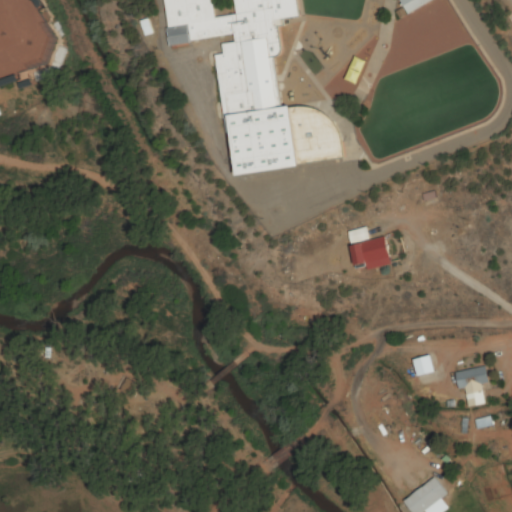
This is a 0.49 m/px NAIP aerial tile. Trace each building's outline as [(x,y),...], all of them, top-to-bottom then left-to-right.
[(295,0),(298,13),(281,14),(282,20),(276,21),(278,43),(275,47),(271,50),(278,99),(286,97),(287,101),(297,100),(307,102),(318,106),(327,114),(335,124),(340,137),(341,149),(235,164),(227,125),(222,126),(211,49),(219,48),(217,39),(231,37),(230,25),(188,33),(186,17),(165,19),(161,0),(295,0)] [(401,0),(410,15),(435,0),(401,0)] [(428,19),(443,41),(459,30),(444,8),(428,19)] [(387,238),(371,241),(368,229),(350,233),(357,268),(368,266),(369,270),(393,265),(387,238)] [(408,364),(416,389),(431,384),(424,360),(408,364)] [(459,390),(465,389),(468,408),(485,406),(483,387),(489,386),(486,368),(456,372),(459,390)] [(120,390),(130,396),(137,385),(126,379),(120,390)] [(410,511),(424,511),(447,496),(435,479),(404,502),(410,511)]
